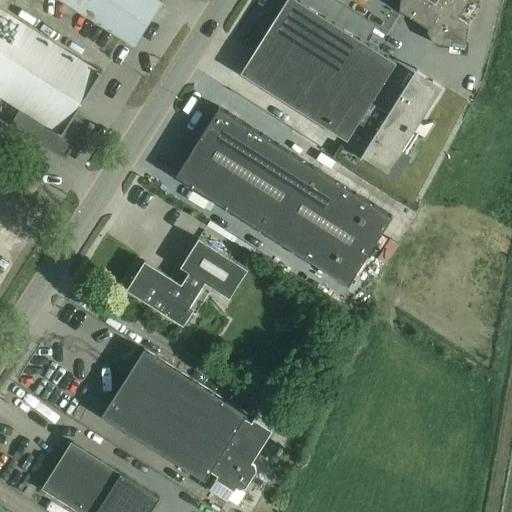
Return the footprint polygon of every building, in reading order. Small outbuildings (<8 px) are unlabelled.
[(58,0),(133,47),(161,3),(156,0),(58,0)] [(358,123),(370,103),(396,62),(297,0),(286,0),(240,73),(347,140),(358,123)] [(400,0),(399,10),(428,28),(427,31),(433,43),(451,45),(451,49),(465,50),(468,23),(458,17),(468,0),(400,0)] [(100,74),(0,10),(0,97),(22,112),(14,125),(64,157),(87,122),(74,114),(100,74)] [(387,114),(370,103),(358,123),(374,134),(364,151),(395,171),(423,125),(414,119),(433,89),(412,75),(408,73),(400,86),(404,88),(387,114)] [(348,285),(392,216),(219,106),(175,175),(348,285)] [(43,186),(42,185),(25,168),(14,178),(32,196),(43,186)] [(198,238),(172,278),(144,261),(127,289),(183,324),(209,284),(229,297),(247,269),(198,238)] [(254,464),(251,462),(272,430),(253,418),(251,421),(244,417),(247,414),(144,348),(102,414),(204,480),(210,471),(217,475),(209,488),(228,499),(236,486),(239,488),(245,487),(256,470),(254,464)] [(79,511),(150,511),(160,497),(71,441),(41,488),(79,511)] [(172,511),(189,511),(198,498),(171,482),(158,504),(172,511)]
